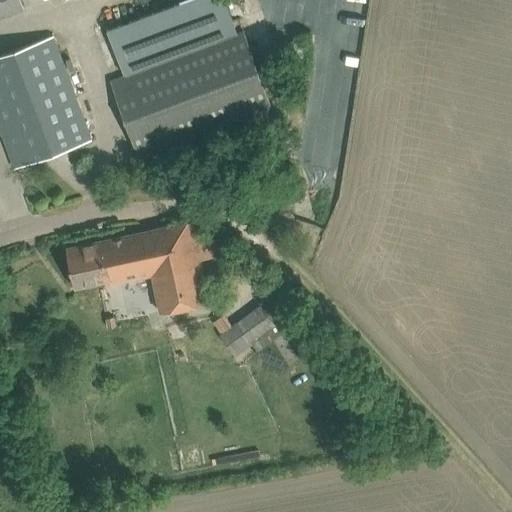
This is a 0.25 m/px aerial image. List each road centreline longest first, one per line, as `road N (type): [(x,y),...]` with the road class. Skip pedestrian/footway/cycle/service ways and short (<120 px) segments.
road 1 (track): [(219,215),(278,252),(511,510)]
road 2 (unclassified): [(0,241),(91,215),(219,215)]
